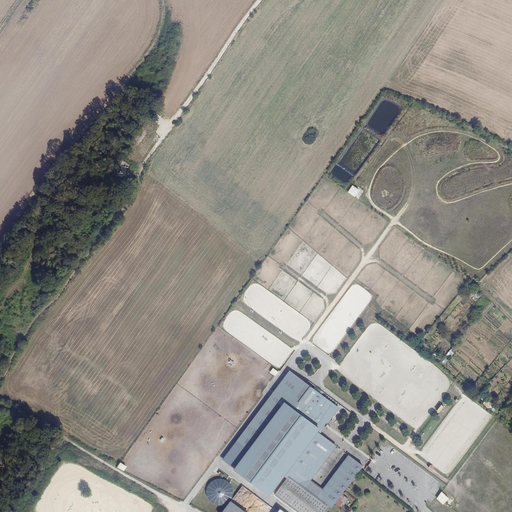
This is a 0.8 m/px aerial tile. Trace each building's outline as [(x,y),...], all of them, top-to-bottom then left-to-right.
[(348,193),(355,197),(360,190),(352,185),(348,193)] [(269,373),(275,376),(278,371),(272,367),(269,373)] [(290,373),(222,461),(235,471),(284,406),(319,432),(285,477),(289,479),(329,508),(331,509),(363,468),(348,456),(322,491),(311,482),(337,448),(319,435),(340,410),(290,373)] [(235,471),(233,473),(268,500),(285,477),(319,432),(284,406),(235,471)] [(121,462),(117,467),(124,471),(127,466),(121,462)] [(296,511),(326,511),(329,508),(289,479),(275,496),(296,511)] [(228,482),(224,480),(216,480),(209,484),(206,492),(207,497),(210,501),(214,505),(219,506),(224,505),(230,503),(232,498),(233,493),(232,487),(228,482)] [(443,504),(449,498),(442,491),(436,498),(443,504)] [(346,492),(344,494),(352,500),(354,498),(346,492)] [(241,511),(230,503),(223,511),(241,511)]
